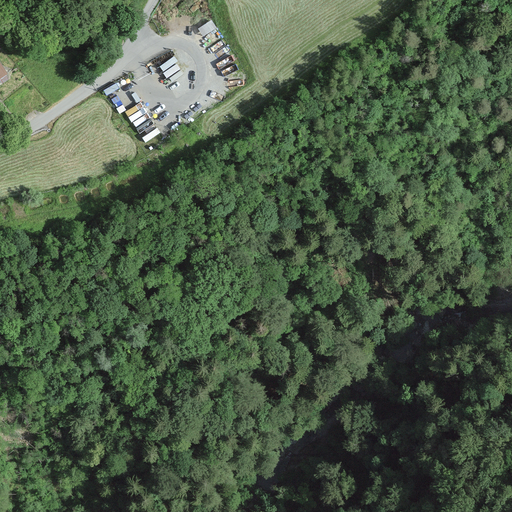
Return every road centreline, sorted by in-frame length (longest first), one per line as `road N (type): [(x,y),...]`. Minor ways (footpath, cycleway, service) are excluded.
road 1 (track): [(0,142),(115,66),(153,0)]
road 2 (unknown): [(139,28),(190,52),(192,90),(165,100),(121,59)]
